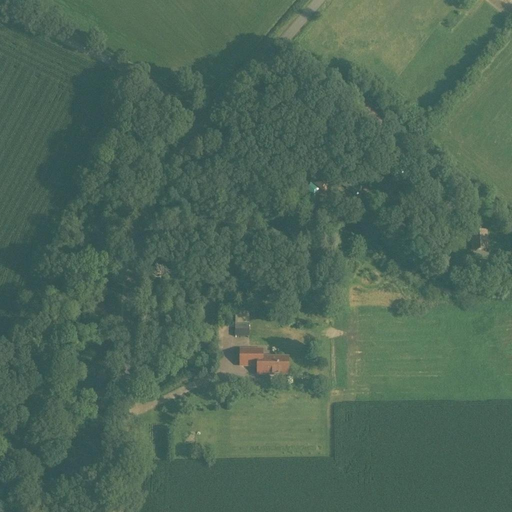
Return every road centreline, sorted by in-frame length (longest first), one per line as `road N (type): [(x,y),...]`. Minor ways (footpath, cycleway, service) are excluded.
road 1 (unclassified): [(117,511),(133,246),(159,178),(202,128)]
road 2 (unclassified): [(202,128),(127,69),(0,4)]
road 3 (unclassified): [(202,128),(312,0)]
